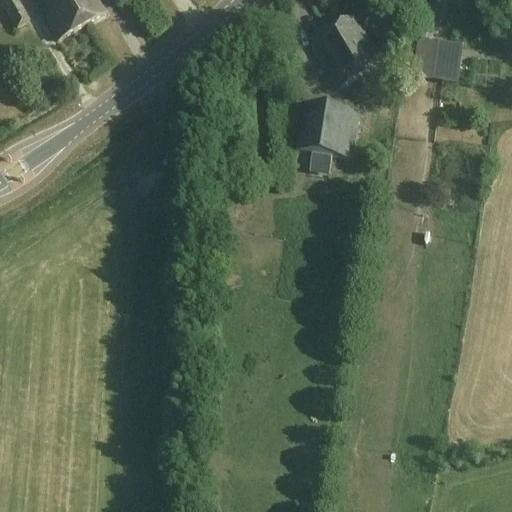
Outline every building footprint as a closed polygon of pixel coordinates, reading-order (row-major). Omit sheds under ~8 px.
[(30,23),(16,0),(3,0),(0,2),(0,3),(16,31),(30,23)] [(81,29),(64,0),(34,0),(44,19),(45,19),(58,43),(81,29)] [(95,0),(64,0),(81,29),(105,16),(95,0)] [(421,0),(417,42),(413,41),(409,80),(443,84),(445,72),(461,74),(464,48),(433,44),(438,0),(421,0)] [(384,66),(356,18),(312,44),(341,92),(384,66)] [(499,90),(505,66),(482,61),(477,85),(499,90)] [(360,115),(301,106),(294,155),(353,163),(360,115)]
